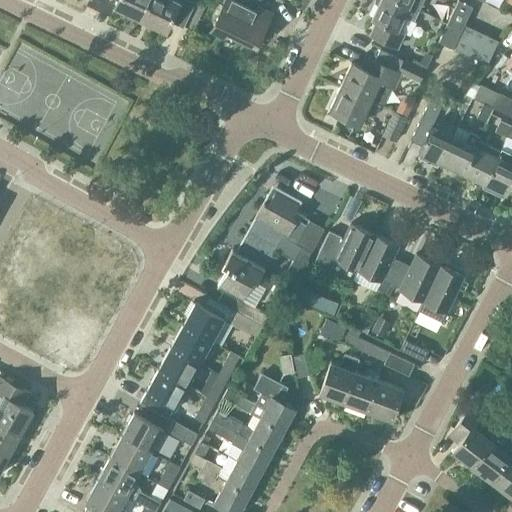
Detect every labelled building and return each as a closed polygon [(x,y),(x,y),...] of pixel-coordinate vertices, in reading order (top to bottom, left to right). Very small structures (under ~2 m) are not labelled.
[(114,8),(140,20),(149,0),(117,0),(114,7),(114,8)] [(185,0),(178,0),(178,1),(175,0),(149,0),(140,20),(165,32),(170,21),(183,27),(194,4),(185,0)] [(229,0),(226,0),(211,33),(222,39),(224,35),(225,35),(226,33),(255,47),(269,19),(229,0)] [(376,21),(369,35),(397,47),(404,33),(397,30),(403,16),(414,21),(419,10),(408,5),(396,0),(379,0),(371,18),(376,21)] [(396,0),(408,5),(419,10),(423,0),(396,0)] [(473,6),(460,0),(458,0),(439,42),(453,48),(464,25),(473,6)] [(464,25),(453,48),(465,53),(475,31),(464,25)] [(475,31),(465,53),(476,59),(487,36),(475,31)] [(498,41),(487,36),(476,59),(488,64),(498,41)] [(361,67),(350,62),(339,86),(379,105),(381,105),(390,85),(392,86),(399,72),(397,71),(366,57),(361,67)] [(403,59),(397,71),(399,72),(420,82),(425,70),(403,59)] [(379,105),(339,86),(328,109),(359,124),(365,111),(374,115),(379,105)] [(507,115),(511,104),(511,99),(499,93),(492,108),(507,115)] [(418,152),(420,153),(418,158),(429,163),(431,158),(440,163),(454,135),(432,125),(440,110),(428,104),(411,139),(422,145),(418,152)] [(485,122),(490,112),(492,108),(483,104),(477,118),(485,122)] [(406,116),(393,110),(382,134),(395,140),(406,116)] [(505,137),(510,125),(500,121),(495,132),(505,137)] [(479,136),(469,131),(465,140),(454,135),(440,163),(462,173),(475,145),(478,139),(479,136)] [(478,139),(475,145),(462,173),(483,183),(500,150),(478,139)] [(511,153),(500,148),(500,150),(483,183),(506,194),(511,180),(511,153)] [(258,223),(281,237),(282,236),(286,239),(296,244),(306,226),(296,220),(292,218),(300,202),(276,189),(271,198),(267,196),(253,221),(258,223)] [(458,238),(477,246),(484,231),(466,222),(458,238)] [(242,298),(252,279),(257,282),(264,268),(281,237),(258,223),(252,234),(248,231),(236,253),(232,250),(224,265),(225,273),(217,286),(225,290),(219,301),(233,309),(233,310),(238,312),(245,300),(242,298)] [(352,223),(344,238),(332,232),(318,262),(332,269),(331,272),(354,283),(360,272),(358,271),(375,234),(352,223)] [(399,245),(375,234),(358,271),(360,272),(381,282),(382,280),(391,284),(397,272),(388,268),(399,245)] [(84,271),(89,260),(51,241),(21,301),(59,320),(66,306),(96,322),(114,286),(84,271)] [(309,256),(298,250),(286,273),(296,279),(309,256)] [(397,272),(391,284),(401,289),(400,291),(423,302),(440,265),(417,254),(407,277),(397,272)] [(440,265),(423,302),(446,313),(464,277),(440,265)] [(295,286),(290,297),(310,305),(314,294),(295,286)] [(269,313),(245,300),(238,312),(262,326),(269,313)] [(182,325),(212,341),(224,318),(195,302),(182,325)] [(227,320),(252,334),(258,323),(238,312),(233,310),(227,320)] [(361,311),(356,323),(367,328),(373,317),(361,311)] [(373,330),(383,335),(388,326),(377,320),(373,330)] [(170,347),(199,363),(212,341),(182,325),(170,347)] [(354,347),(359,337),(344,329),(339,340),(354,347)] [(429,349),(406,339),(401,349),(424,360),(429,349)] [(377,359),(382,348),(367,341),(362,351),(377,359)] [(157,369),(187,385),(199,363),(170,347),(157,369)] [(230,350),(218,373),(228,378),(240,355),(230,350)] [(390,352),(385,362),(384,364),(409,376),(414,364),(390,352)] [(344,353),(340,365),(331,362),(319,394),(321,395),(323,397),(330,400),(333,399),(343,403),(355,371),(359,358),(344,353)] [(290,354),(280,356),(283,374),(293,372),(290,354)] [(294,357),(299,377),(309,374),(304,354),(294,357)] [(139,402),(154,410),(169,418),(187,385),(157,369),(139,402)] [(343,403),(367,411),(379,380),(378,379),(380,374),(368,370),(366,375),(355,371),(343,403)] [(206,395),(216,400),(228,378),(218,373),(206,395)] [(255,404),(250,413),(259,418),(283,431),(295,409),(280,401),(287,387),(262,374),(254,388),(262,392),(255,404)] [(33,411),(22,405),(29,393),(0,376),(0,421),(21,433),(33,411)] [(403,388),(379,380),(367,411),(392,420),(403,388)] [(227,389),(222,397),(223,398),(235,405),(240,396),(228,390),(227,389)] [(194,418),(203,423),(216,400),(206,395),(194,418)] [(235,405),(250,413),(255,404),(240,395),(240,396),(235,405)] [(492,440),(500,430),(480,415),(478,417),(468,409),(449,434),(459,442),(452,451),(472,467),(492,440)] [(122,434),(151,450),(163,429),(191,445),(198,433),(169,418),(154,410),(149,420),(134,412),(122,434)] [(229,417),(217,410),(212,420),(239,434),(272,452),(283,431),(259,418),(253,429),(242,424),(243,422),(230,415),(229,417)] [(212,420),(207,428),(232,442),(234,443),(239,434),(212,420)] [(21,433),(0,421),(0,449),(9,454),(10,454),(13,454),(17,447),(15,444),(21,433)] [(110,456),(139,472),(151,450),(122,434),(110,456)] [(232,442),(231,444),(242,450),(237,460),(260,473),(272,452),(239,434),(234,443),(232,442)] [(511,456),(511,454),(492,440),(472,467),(492,482),(511,456)] [(0,470),(9,454),(0,449),(0,470)] [(201,468),(217,476),(222,468),(195,453),(190,462),(201,468)] [(98,478),(127,494),(126,495),(145,506),(155,511),(160,501),(140,491),(139,487),(133,483),(139,472),(110,456),(98,478)] [(511,456),(492,482),(511,497),(511,496),(511,456)] [(237,460),(225,481),(249,494),(260,473),(237,460)] [(168,490),(180,467),(170,462),(158,484),(168,490)] [(217,476),(201,468),(197,477),(212,486),(217,476)] [(103,511),(117,511),(126,495),(127,494),(98,478),(85,501),(103,511)] [(238,511),(249,494),(225,481),(213,503),(230,511),(238,511)] [(188,490),(183,499),(200,508),(205,499),(188,490)] [(194,511),(171,499),(166,508),(173,511),(194,511)]
